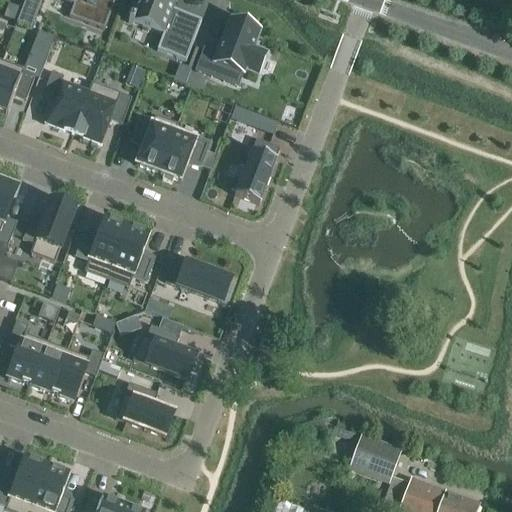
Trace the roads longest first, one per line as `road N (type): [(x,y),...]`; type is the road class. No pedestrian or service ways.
road 1 (residential): [(0,411),(184,481),(273,249)]
road 2 (residential): [(273,249),(0,146)]
road 3 (residential): [(273,249),(365,0)]
road 4 (unclassified): [(365,0),(511,54)]
